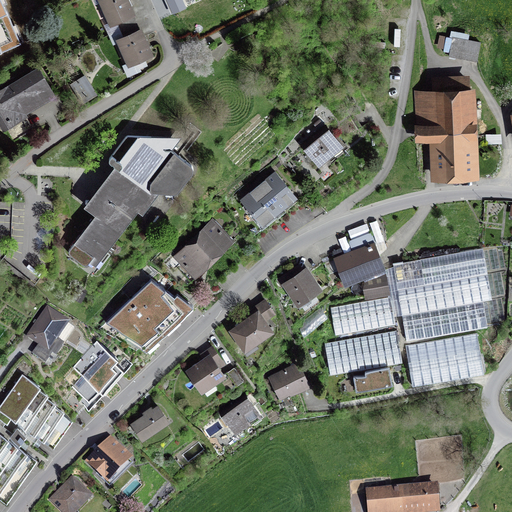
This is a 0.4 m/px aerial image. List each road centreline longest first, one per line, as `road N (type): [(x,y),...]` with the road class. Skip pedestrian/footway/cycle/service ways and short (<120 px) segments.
road 1 (tertiary): [(328,228),(258,270),(60,459),(19,511)]
road 2 (residential): [(0,186),(70,126),(176,62),(145,0)]
road 3 (unclassified): [(414,0),(392,155),(328,228)]
road 4 (tertiary): [(511,195),(443,195),(328,228)]
